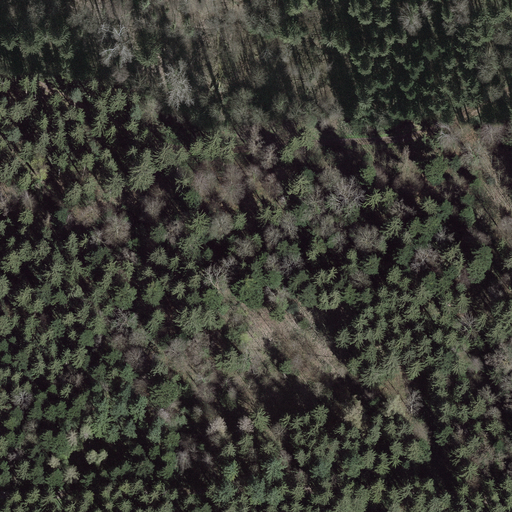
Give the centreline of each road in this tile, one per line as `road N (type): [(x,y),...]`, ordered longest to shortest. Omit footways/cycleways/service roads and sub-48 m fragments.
road 1 (track): [(0,64),(109,123),(179,147),(423,140),(511,89)]
road 2 (track): [(0,492),(393,486),(511,503)]
